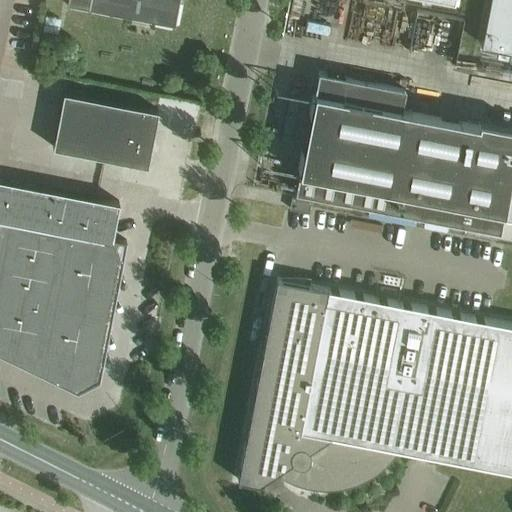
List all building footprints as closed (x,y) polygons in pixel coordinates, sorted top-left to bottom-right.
[(69,0),(69,5),(88,9),(175,26),(179,0),(69,0)] [(511,0),(488,0),(482,36),(480,42),(511,48),(511,0)] [(295,191),(499,231),(503,210),(511,211),(511,129),(402,108),(405,87),(318,70),(295,191)] [(63,91),(53,146),(147,164),(158,109),(63,91)] [(0,354),(77,391),(100,380),(126,245),(127,243),(127,241),(111,238),(119,201),(0,177),(0,354)] [(292,197),(290,209),(309,212),(311,200),(292,197)] [(237,478),(257,482),(275,470),(288,479),(294,482),(312,487),(320,487),(327,487),(336,487),(345,486),(355,483),(365,478),(374,472),(381,468),(388,462),(393,455),(399,447),(511,468),(511,322),(278,276),(237,478)]
